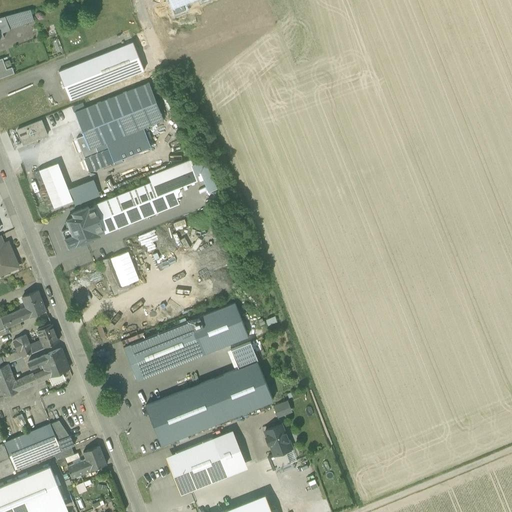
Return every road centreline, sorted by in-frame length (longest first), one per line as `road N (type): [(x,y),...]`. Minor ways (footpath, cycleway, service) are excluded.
road 1 (residential): [(137,511),(0,156)]
road 2 (track): [(511,450),(358,511)]
